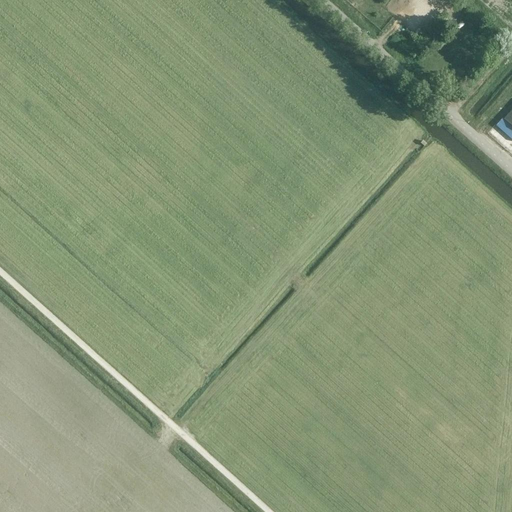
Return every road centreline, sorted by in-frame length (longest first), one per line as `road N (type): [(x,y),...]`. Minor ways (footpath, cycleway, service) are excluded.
road 1 (track): [(0,272),(268,511)]
road 2 (unclassified): [(511,174),(315,0)]
